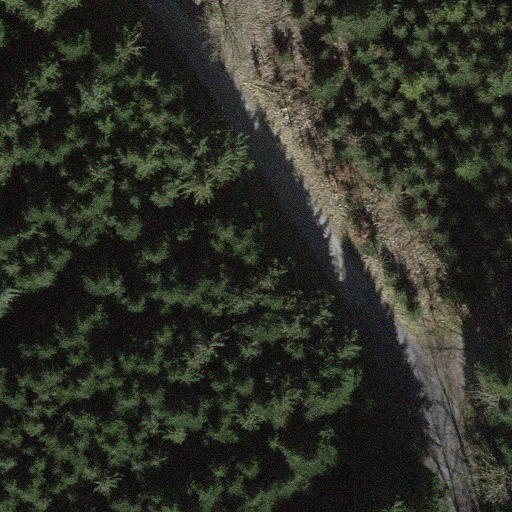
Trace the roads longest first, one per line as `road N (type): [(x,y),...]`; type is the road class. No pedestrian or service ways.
road 1 (track): [(155,0),(368,304),(419,391)]
road 2 (track): [(419,391),(263,511)]
road 3 (track): [(419,391),(442,431),(468,511)]
road 4 (track): [(419,391),(511,307)]
